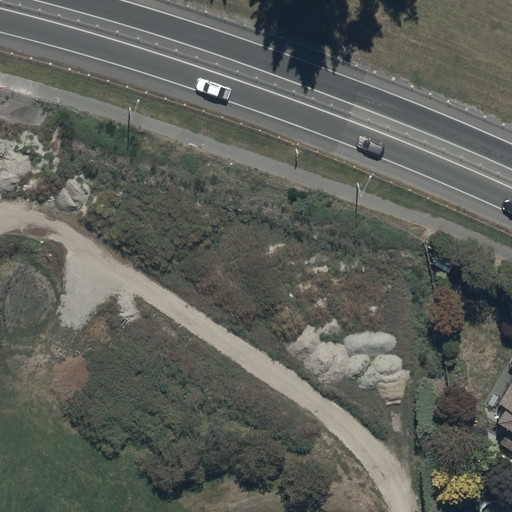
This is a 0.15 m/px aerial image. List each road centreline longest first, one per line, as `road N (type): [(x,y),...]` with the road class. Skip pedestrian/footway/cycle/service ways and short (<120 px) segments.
road 1 (trunk): [(511,202),(149,59),(0,16)]
road 2 (trunk): [(73,0),(279,64),(511,157)]
